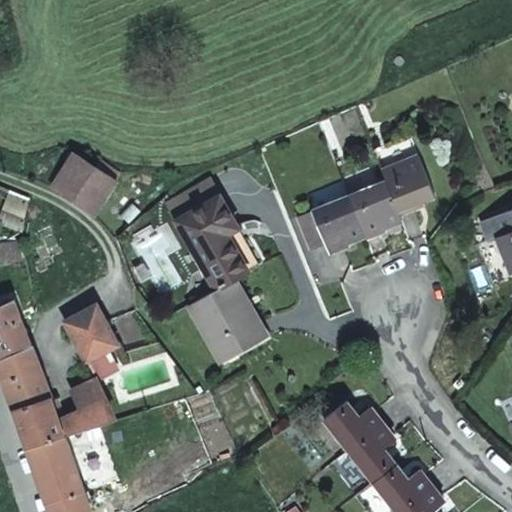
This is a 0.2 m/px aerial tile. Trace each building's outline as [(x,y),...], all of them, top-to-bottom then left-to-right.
[(72,153),(50,188),(91,212),(112,178),(72,153)] [(382,181),(396,216),(416,208),(413,204),(431,195),(415,156),(377,171),(382,181)] [(380,227),(398,220),(396,216),(382,181),(345,196),(361,236),(362,239),(382,232),(380,227)] [(361,236),(345,196),(310,210),(323,244),(328,254),(346,246),(344,242),(361,236)] [(495,230),(508,255),(511,252),(511,198),(487,212),(495,230)] [(232,278),(255,265),(218,199),(176,222),(214,288),(232,278)] [(310,248),(323,244),(310,210),(296,216),(310,248)] [(495,230),(487,212),(480,215),(489,233),(495,230)] [(214,288),(187,304),(219,359),(258,337),(240,304),(245,301),(232,278),(214,288)] [(0,304),(0,356),(29,345),(20,319),(13,300),(0,304)] [(240,304),(258,337),(264,334),(245,301),(240,304)] [(99,306),(68,320),(86,360),(117,345),(99,306)] [(63,436),(113,422),(94,379),(75,391),(82,409),(56,418),(29,345),(0,356),(0,373),(27,448),(62,436),(63,436)] [(329,417),(353,446),(388,418),(376,402),(365,410),(353,397),(329,417)] [(353,446),(378,479),(402,459),(388,442),(399,432),(388,418),(353,446)] [(27,448),(49,511),(73,511),(89,507),(88,505),(91,504),(84,483),(80,484),(62,436),(27,448)] [(402,459),(378,479),(402,509),(437,481),(424,465),(413,473),(402,459)] [(437,481),(402,509),(403,511),(442,511),(438,506),(450,497),(437,481)]
